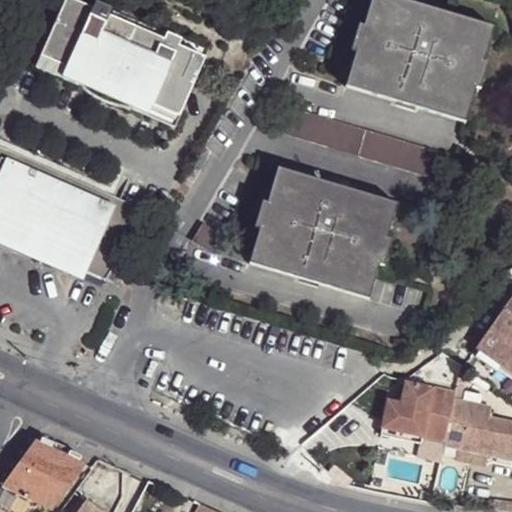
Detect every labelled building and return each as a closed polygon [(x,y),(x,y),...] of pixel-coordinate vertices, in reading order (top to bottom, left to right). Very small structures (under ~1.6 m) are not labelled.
[(374,0),(364,0),(340,92),(460,126),(485,30),(374,0)] [(57,5),(30,66),(168,128),(195,68),(168,55),(171,49),(156,42),(155,44),(153,49),(98,24),(100,20),(101,17),(84,11),(81,17),(57,5)] [(155,44),(100,20),(98,24),(153,49),(155,44)] [(168,128),(30,66),(25,77),(163,138),(168,128)] [(281,115),(274,139),(432,182),(439,157),(281,115)] [(0,240),(67,270),(103,286),(116,264),(128,236),(135,211),(0,150),(0,240)] [(269,175),(244,270),(365,300),(389,204),(269,175)] [(196,232),(187,251),(205,259),(214,241),(196,232)] [(511,296),(477,346),(488,355),(501,363),(511,371),(511,296)] [(488,355),(477,346),(471,352),(483,361),(488,355)] [(488,355),(483,361),(496,371),(498,368),(501,363),(488,355)] [(511,377),(511,371),(501,363),(498,368),(511,377)] [(402,386),(397,408),(385,405),(378,441),(411,447),(413,437),(420,439),(443,443),(442,448),(457,451),(486,457),(511,461),(511,455),(511,423),(486,418),(487,409),(451,402),(453,395),(402,386)] [(413,437),(411,447),(419,448),(420,439),(413,437)] [(84,464),(35,441),(4,484),(46,506),(51,508),(84,464)] [(486,457),(457,451),(455,460),(484,465),(486,457)] [(4,484),(0,488),(0,511),(1,511),(43,511),(46,506),(4,484)] [(102,511),(87,500),(77,511),(102,511)] [(217,511),(198,503),(193,511),(217,511)]
